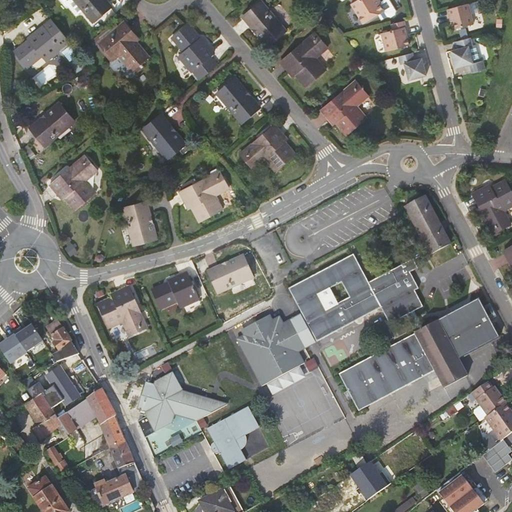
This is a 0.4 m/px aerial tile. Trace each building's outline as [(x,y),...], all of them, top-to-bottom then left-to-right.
[(83,10),(74,0),(60,0),(66,6),(68,6),(76,16),(83,10)] [(74,0),(83,10),(93,22),(112,7),(105,0),(74,0)] [(357,0),(353,3),(351,4),(363,24),(377,14),(381,20),(386,16),(390,17),(395,15),(395,11),(388,0),(382,0),(380,2),(378,3),(376,0),(357,0)] [(285,32),(260,3),(243,19),(267,47),(285,32)] [(468,3),(448,9),(451,21),(454,21),(456,28),(473,24),(468,3)] [(70,42),(51,19),(30,37),(32,39),(29,41),(28,40),(15,51),(28,68),(42,57),(46,62),(70,42)] [(408,34),(404,21),(391,24),(393,30),(381,33),(386,51),(409,45),(407,39),(406,35),(408,34)] [(99,43),(119,27),(115,22),(95,39),(97,45),(111,61),(111,66),(114,70),(118,70),(120,69),(128,77),(132,77),(144,67),(142,63),(132,71),(119,56),(114,60),(99,43)] [(131,35),(133,33),(125,22),(119,27),(99,43),(114,60),(119,56),(132,71),(142,63),(149,57),(136,41),(131,35)] [(200,38),(188,25),(171,39),(182,52),(178,56),(199,82),(218,66),(211,56),(214,53),(203,40),(201,42),(198,39),(200,38)] [(139,39),(133,33),(131,35),(136,41),(139,39)] [(328,48),(315,33),(281,63),(293,78),(296,76),(306,87),(325,70),(316,59),(328,48)] [(472,46),(470,38),(453,42),(455,50),(451,51),(455,68),(469,64),(472,73),(485,70),(483,61),(473,63),(469,47),(472,46)] [(409,80),(426,75),(422,58),(414,60),(412,53),(398,56),(401,65),(404,64),(409,80)] [(357,67),(360,70),(366,66),(363,62),(357,67)] [(246,90),(235,78),(217,94),(242,123),(260,108),(250,95),(248,96),(245,91),(246,90)] [(355,81),(348,87),(351,91),(359,85),(355,81)] [(368,96),(359,85),(351,91),(348,87),(341,93),(343,95),(334,103),(332,101),(321,110),(330,121),(333,119),(336,123),(346,135),(366,118),(356,106),(368,96)] [(341,93),(332,101),(334,103),(343,95),(341,93)] [(73,123),(58,106),(29,130),(44,148),(73,123)] [(411,112),(415,117),(420,112),(415,107),(411,112)] [(184,145),(160,115),(142,131),(165,160),(184,145)] [(284,136),(275,125),(263,134),(265,136),(256,144),(254,142),(247,148),(251,152),(243,158),(253,169),(265,159),(275,171),(295,154),(285,142),(281,138),(284,136)] [(263,134),(254,142),(256,144),(265,136),(263,134)] [(222,154),(225,151),(220,144),(216,146),(222,154)] [(251,152),(247,148),(240,154),(243,158),(251,152)] [(96,172),(84,158),(50,186),(62,201),(64,199),(74,211),(94,194),(85,182),(96,172)] [(220,171),(211,175),(214,180),(222,176),(220,171)] [(229,188),(222,176),(214,180),(211,175),(203,180),(205,182),(194,187),(193,185),(180,192),(187,205),(189,203),(192,208),(199,222),(222,209),(215,196),(229,188)] [(511,207),(511,194),(505,181),(487,191),(485,188),(472,195),(479,208),(481,207),(487,217),(485,218),(489,226),(494,224),(498,232),(511,225),(503,212),(511,207)] [(449,244),(423,196),(404,207),(429,254),(449,244)] [(155,239),(145,203),(122,209),(132,246),(155,239)] [(498,232),(494,224),(489,226),(494,235),(498,232)] [(252,277),(243,256),(208,271),(217,293),(252,277)] [(412,260),(367,283),(352,256),(288,289),(295,303),(316,341),(317,341),(379,308),(388,324),(408,313),(413,311),(421,307),(412,289),(416,287),(408,273),(416,269),(412,260)] [(199,300),(187,273),(171,280),(173,283),(169,284),(169,283),(152,290),(162,310),(178,304),(180,309),(199,300)] [(254,279),(233,288),(234,292),(256,284),(254,279)] [(135,301),(129,288),(116,293),(117,296),(112,298),(98,305),(108,329),(123,322),(129,336),(142,331),(139,322),(143,320),(140,312),(137,313),(132,302),(135,301)] [(213,308),(218,306),(209,288),(205,290),(213,308)] [(423,329),(418,331),(401,341),(339,373),(348,390),(352,397),(359,411),(422,377),(434,370),(443,388),(467,375),(458,358),(498,337),(478,300),(445,317),(423,329)] [(423,329),(413,311),(408,313),(418,331),(423,329)] [(316,344),(301,314),(284,323),(299,353),(316,344)] [(244,336),(273,320),(270,315),(241,330),(244,336)] [(299,353),(284,323),(280,317),(273,320),(244,336),(237,339),(257,377),(262,374),(264,379),(298,361),(295,356),(300,353),(299,353)] [(147,329),(143,320),(139,322),(142,331),(147,329)] [(71,342),(58,321),(47,327),(56,340),(54,342),(60,351),(61,350),(71,342)] [(27,353),(43,341),(32,325),(22,331),(20,327),(13,332),(13,333),(27,353)] [(27,353),(13,333),(7,337),(8,339),(0,344),(0,348),(11,365),(27,353)] [(71,342),(61,350),(71,367),(82,361),(71,342)] [(305,363),(300,353),(295,356),(298,361),(264,379),(262,374),(257,377),(262,386),(305,363)] [(307,361),(309,370),(318,367),(315,359),(307,361)] [(171,370),(167,363),(162,366),(165,373),(171,370)] [(306,377),(300,366),(267,385),(273,396),(306,377)] [(79,398),(60,368),(47,376),(66,406),(79,398)] [(196,422),(213,413),(227,405),(182,392),(183,389),(182,389),(176,388),(170,377),(173,372),(156,381),(154,387),(148,386),(146,392),(148,395),(147,400),(144,402),(142,408),(147,410),(145,415),(146,417),(138,422),(145,438),(155,433),(156,427),(174,417),(175,415),(176,410),(193,415),(196,422)] [(176,388),(182,389),(173,372),(170,377),(176,388)] [(141,411),(138,422),(146,417),(145,415),(147,410),(142,408),(144,402),(147,400),(148,395),(146,392),(148,386),(154,387),(156,381),(155,381),(154,384),(145,381),(137,410),(141,411)] [(488,415),(505,403),(506,403),(494,387),(492,388),(488,382),(472,393),(476,399),(481,406),(488,415)] [(29,391),(35,399),(42,394),(36,387),(29,391)] [(105,398),(100,390),(57,419),(68,435),(96,416),(106,439),(110,448),(125,441),(121,433),(112,411),(107,400),(105,398)] [(472,402),(476,399),(472,393),(468,396),(472,402)] [(60,425),(41,396),(25,406),(39,426),(33,429),(40,440),(57,428),(60,425)] [(485,418),(501,441),(511,432),(511,413),(511,414),(509,410),(510,410),(505,403),(488,415),(485,418)] [(446,411),(450,416),(457,411),(454,406),(446,411)] [(485,418),(488,415),(481,406),(474,410),(474,413),(480,421),(485,418)] [(260,428),(249,407),(207,429),(214,443),(220,453),(229,470),(247,460),(241,450),(236,441),(246,435),(260,428)] [(175,415),(196,422),(193,415),(176,410),(175,415)] [(440,416),(443,420),(449,416),(446,412),(440,416)] [(172,423),(174,417),(156,427),(155,433),(172,423)] [(69,437),(60,425),(57,428),(64,440),(69,437)] [(169,440),(173,448),(183,443),(179,434),(169,440)] [(246,435),(236,441),(241,450),(244,448),(246,446),(247,443),(247,440),(246,437),(246,435)] [(503,440),(482,456),(495,473),(511,460),(511,459),(508,454),(511,451),(503,440)] [(131,454),(125,441),(110,448),(119,469),(135,463),(131,454)] [(220,453),(214,443),(212,444),(211,445),(211,447),(211,448),(211,450),(212,452),(213,453),(215,454),(216,454),(218,454),(220,453)] [(62,474),(70,469),(64,460),(63,461),(53,447),(47,450),(62,474)] [(367,464),(361,454),(353,458),(359,469),(367,464)] [(138,469),(135,463),(119,469),(118,469),(121,477),(138,469)] [(368,464),(357,472),(363,480),(373,473),(368,464)] [(146,488),(138,469),(121,477),(106,484),(104,481),(95,484),(95,485),(95,486),(94,483),(89,485),(88,486),(88,488),(85,490),(83,492),(100,509),(105,506),(104,506),(134,493),(133,493),(146,488)] [(463,476),(484,504),(488,501),(466,473),(463,476)] [(474,511),(484,504),(463,476),(439,494),(444,499),(453,511),(474,511)] [(369,484),(373,490),(375,493),(383,487),(377,478),(369,484)] [(65,511),(53,493),(43,479),(29,489),(44,511),(65,511)] [(361,486),(357,480),(342,489),(352,504),(367,494),(361,486)] [(403,485),(407,490),(412,486),(408,481),(403,485)] [(369,484),(361,486),(367,494),(373,490),(369,484)] [(244,511),(230,485),(205,499),(211,509),(205,511),(244,511)] [(416,490),(421,498),(428,493),(422,485),(416,490)] [(393,511),(404,511),(419,501),(415,496),(393,511)] [(200,502),(205,511),(211,509),(205,499),(200,502)] [(453,511),(444,499),(440,502),(447,511),(453,511)]
